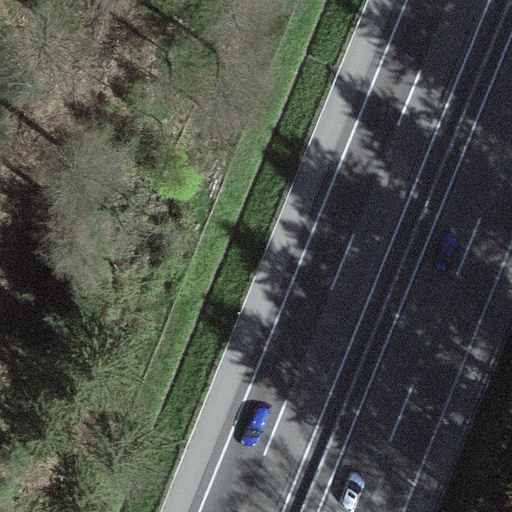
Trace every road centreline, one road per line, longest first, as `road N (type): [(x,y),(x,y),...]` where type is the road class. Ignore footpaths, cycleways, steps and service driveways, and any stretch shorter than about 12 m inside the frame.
road 1 (motorway): [(449,0),(241,511)]
road 2 (motorway): [(361,511),(511,140)]
